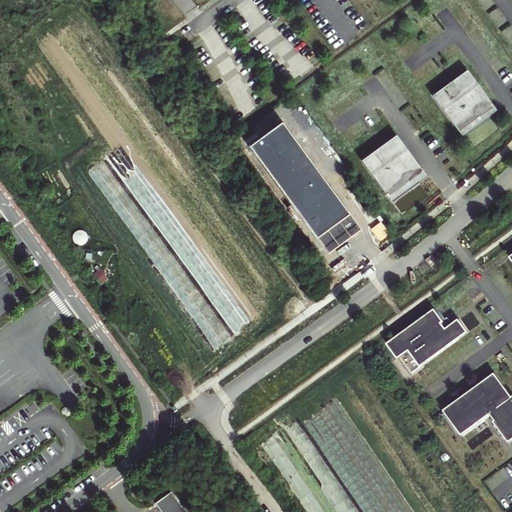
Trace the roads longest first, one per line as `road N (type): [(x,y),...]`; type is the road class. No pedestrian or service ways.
road 1 (residential): [(446,232),(205,413)]
road 2 (unclassified): [(148,445),(152,419),(144,395),(0,196)]
road 3 (residential): [(205,413),(275,511)]
